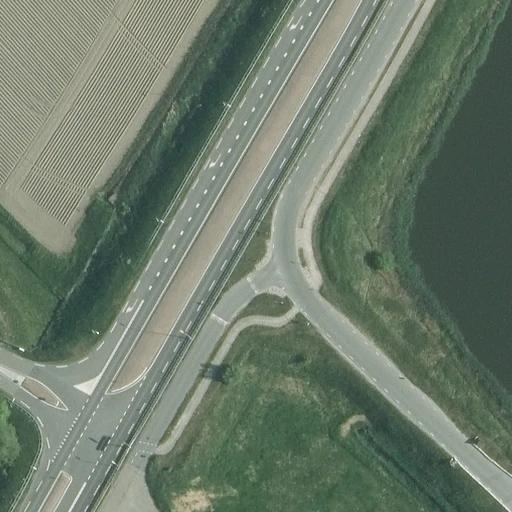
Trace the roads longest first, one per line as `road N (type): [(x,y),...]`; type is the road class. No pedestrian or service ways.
road 1 (trunk): [(119,435),(360,0)]
road 2 (trunk): [(327,0),(92,405)]
road 3 (unclassified): [(286,266),(305,301),(511,495)]
road 4 (unclassified): [(286,266),(292,204),(407,0)]
road 5 (unclassified): [(120,494),(218,320),(251,286),(286,266)]
